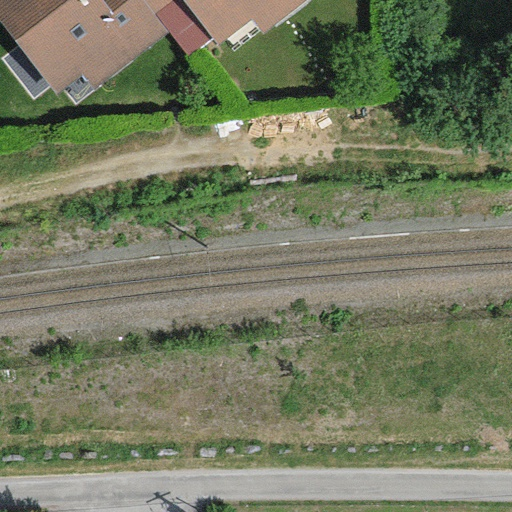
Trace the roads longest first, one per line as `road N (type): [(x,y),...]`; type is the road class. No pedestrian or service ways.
road 1 (track): [(511,155),(255,151),(0,195)]
road 2 (residential): [(0,498),(511,486)]
